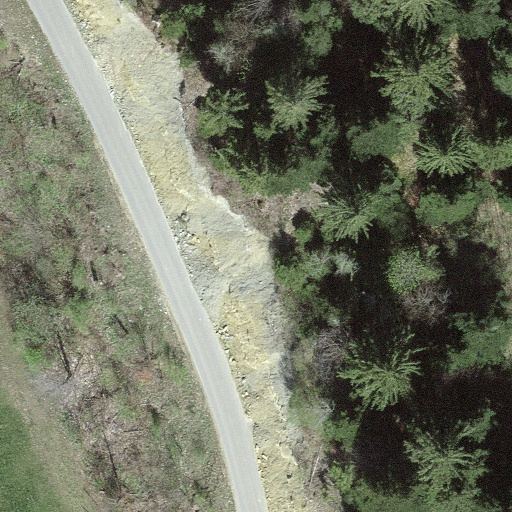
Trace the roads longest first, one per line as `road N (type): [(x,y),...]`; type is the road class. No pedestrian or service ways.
road 1 (track): [(46,0),(177,270),(234,421),(258,511)]
road 2 (track): [(0,310),(88,511)]
